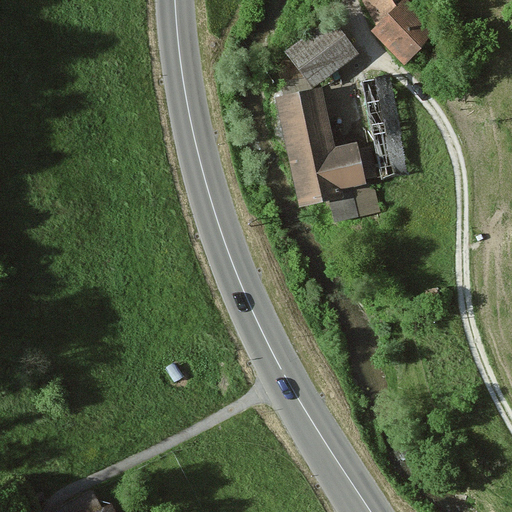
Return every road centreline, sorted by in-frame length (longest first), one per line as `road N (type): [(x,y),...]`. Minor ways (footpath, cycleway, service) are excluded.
road 1 (primary): [(370,511),(310,421),(234,269),(184,93),(174,0)]
road 2 (track): [(350,0),(369,44),(421,93),(455,152),(468,316),(511,422)]
